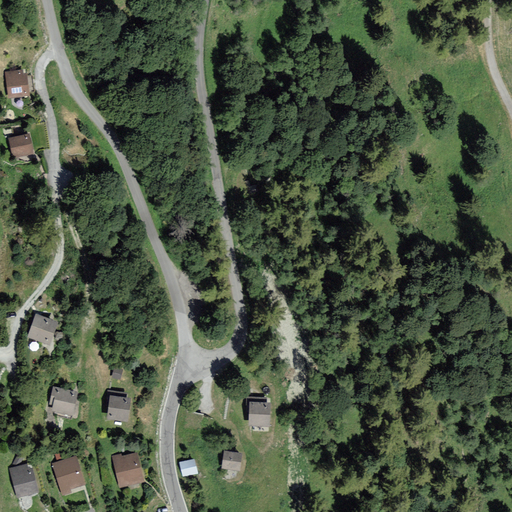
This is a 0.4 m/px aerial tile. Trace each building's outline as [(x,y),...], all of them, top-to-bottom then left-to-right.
[(31,72),(7,75),(10,101),(34,98),(31,72)] [(33,137),(10,141),(14,160),(36,156),(33,137)] [(63,324),(38,317),(31,340),(56,347),(63,324)] [(126,372),(116,370),(114,379),(124,382),(126,372)] [(81,395),(56,389),(51,411),(76,417),(81,395)] [(134,401),(112,398),(110,421),(132,424),(134,401)] [(275,405),(252,404),(251,428),(274,429),(275,405)] [(247,456),(227,453),(224,470),(244,473),(247,456)] [(141,454),(114,460),(121,489),(147,484),(141,454)] [(79,457),(53,465),(61,493),(87,485),(79,457)] [(197,461),(181,464),(184,479),(200,475),(197,461)] [(37,466),(12,471),(18,500),(43,494),(37,466)]
